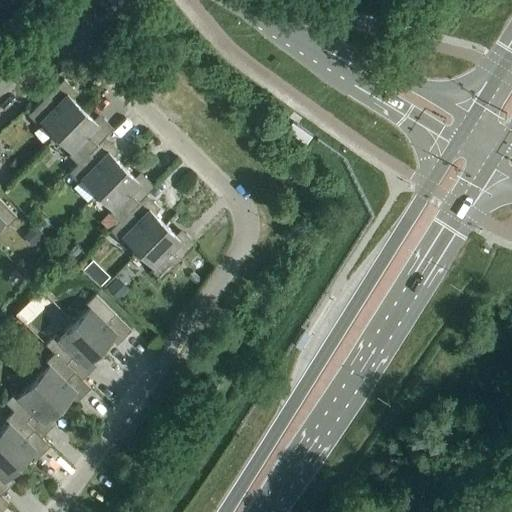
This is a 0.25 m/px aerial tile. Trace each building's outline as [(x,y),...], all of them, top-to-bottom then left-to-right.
[(49,141),(51,142),(83,110),(67,94),(73,89),(63,79),(47,95),(27,115),(37,125),(40,122),(54,136),(49,141)] [(68,155),(77,164),(104,137),(105,137),(113,128),(103,119),(98,125),(83,110),(51,142),(52,143),(57,138),(71,152),(68,155)] [(293,121),(287,130),(287,131),(306,144),(311,138),(313,135),(299,125),(294,122),(293,121)] [(90,198),(91,199),(123,167),(108,152),(114,146),(105,137),(104,137),(77,164),(68,172),(78,182),(81,179),(95,193),(90,198)] [(109,213),(118,222),(145,194),(146,195),(154,186),(145,177),(139,182),(123,167),(91,199),(93,200),(98,195),(112,210),(109,213)] [(131,256),(132,257),(165,225),(149,209),(155,204),(146,195),(145,194),(118,222),(109,230),(119,240),(122,237),(136,251),(131,256)] [(0,226),(3,223),(6,226),(16,216),(0,200),(0,226)] [(165,225),(132,257),(133,258),(138,253),(153,267),(150,270),(160,280),(179,260),(195,244),(186,234),(180,240),(165,225)] [(23,236),(31,246),(43,236),(35,226),(23,236)] [(101,269),(92,279),(101,287),(110,278),(101,269)] [(102,292),(115,302),(126,289),(113,279),(102,292)] [(40,287),(25,306),(39,317),(54,298),(40,287)] [(69,317),(68,318),(100,350),(115,334),(121,340),(131,331),(114,314),(115,314),(95,294),(85,304),(88,307),(74,322),(69,317)] [(45,345),(53,353),(54,353),(81,380),(82,380),(91,371),(85,365),(100,350),(68,318),(67,319),(72,324),(58,338),(55,335),(45,345)] [(29,374),(28,375),(60,407),(75,392),(81,398),(90,388),(82,380),(81,380),(54,353),(53,353),(45,362),(48,365),(34,379),(29,374)] [(5,402),(13,411),(41,438),(50,428),(45,423),(60,407),(28,375),(26,376),(32,381),(17,396),(14,393),(5,402)] [(0,446),(19,465),(34,450),(40,456),(50,446),(41,438),(13,411),(4,420),(7,423),(0,430),(0,446)] [(0,495),(0,496),(1,495),(10,486),(4,481),(19,465),(0,446),(0,495)] [(0,511),(9,504),(1,495),(0,496),(0,495),(0,511)]
